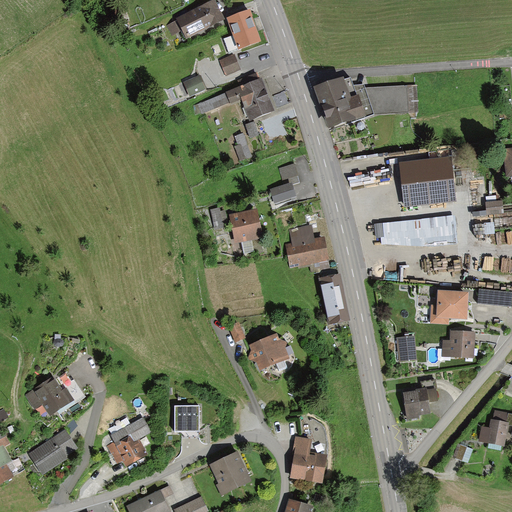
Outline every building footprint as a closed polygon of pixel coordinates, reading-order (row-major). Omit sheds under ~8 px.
[(185,0),(161,0),(167,13),(187,4),(185,0)] [(224,20),(215,1),(176,20),(177,22),(168,27),(171,34),(181,29),(186,38),(224,20)] [(229,55),(260,44),(249,12),(227,20),(232,35),(223,38),(229,55)] [(225,76),(240,70),(234,55),(219,60),(225,76)] [(205,90),(200,77),(185,83),(190,96),(205,90)] [(416,85),(366,89),(364,85),(353,87),(351,79),(344,82),(343,80),(316,90),(330,130),(374,115),(418,111),(416,85)] [(241,100),(249,121),(275,111),(262,80),(193,107),(198,118),(241,100)] [(249,139),(259,135),(255,123),(245,127),(249,139)] [(239,146),(235,147),(239,161),(252,157),(244,133),(235,136),(239,146)] [(403,185),(405,207),(455,202),(451,160),(400,166),(403,185)] [(292,184),(293,185),(300,183),(294,164),(279,168),(285,186),(292,184)] [(275,204),(296,198),(293,185),(292,184),(270,190),(275,204)] [(505,199),(487,200),(488,213),(506,212),(505,199)] [(220,209),(212,211),(216,229),(228,226),(225,211),(220,213),(220,209)] [(235,244),(263,239),(257,210),(229,216),(235,244)] [(386,237),(387,247),(459,243),(458,217),(379,220),(379,237),(386,237)] [(328,262),(324,240),(314,241),(312,225),(290,229),(293,244),(286,245),(290,269),(328,262)] [(327,328),(350,323),(340,275),(317,280),(327,328)] [(511,290),(480,289),(480,303),(511,303),(511,290)] [(466,292),(441,292),(440,318),(465,318),(466,292)] [(233,341),(241,337),(234,323),(226,326),(233,341)] [(471,334),(450,334),(449,356),(470,357),(471,334)] [(250,344),(259,368),(281,360),(272,335),(250,344)] [(410,342),(395,344),(397,362),(412,360),(410,342)] [(75,404),(85,398),(74,382),(71,383),(66,375),(55,382),(53,379),(26,397),(35,410),(43,405),(52,417),(74,402),(75,404)] [(421,392),(400,395),(404,419),(425,416),(424,405),(434,403),(431,381),(420,383),(421,392)] [(201,406),(175,406),(175,432),(200,432),(201,406)] [(0,420),(10,417),(7,410),(0,412),(0,420)] [(511,414),(495,411),(492,429),(483,428),(480,440),(503,444),(506,429),(511,429),(511,414)] [(151,434),(143,418),(110,436),(113,443),(108,446),(118,464),(123,461),(126,466),(147,455),(139,440),(151,434)] [(0,482),(11,476),(4,463),(11,460),(4,447),(9,445),(0,427),(0,482)] [(29,455),(43,476),(68,458),(66,456),(77,447),(66,430),(29,455)] [(314,435),(313,449),(328,450),(328,436),(314,435)] [(292,476),(321,480),(324,454),(309,452),(310,440),(297,438),(292,476)] [(470,449),(461,445),(455,457),(464,461),(470,449)] [(221,496),(251,482),(238,452),(210,465),(218,482),(215,483),(221,496)] [(127,511),(170,511),(164,500),(174,495),(170,485),(125,507),(127,511)] [(174,511),(208,511),(209,511),(201,497),(173,510),(174,511)] [(289,500),(285,511),(312,511),(314,508),(289,500)]
